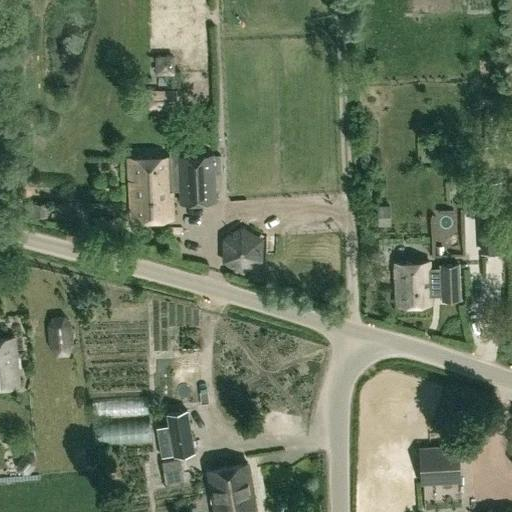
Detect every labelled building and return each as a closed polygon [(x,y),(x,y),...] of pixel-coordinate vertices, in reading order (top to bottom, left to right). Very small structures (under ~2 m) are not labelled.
[(147,108),(182,109),(183,89),(147,89),(147,108)] [(216,201),(214,154),(128,157),(131,219),(172,217),(171,185),(179,185),(180,202),(216,201)] [(472,177),(457,178),(461,256),(475,255),(472,177)] [(478,183),(480,251),(509,250),(508,182),(478,183)] [(236,218),(212,245),(240,270),(257,251),(250,244),(257,236),(236,218)] [(439,262),(439,267),(430,267),(429,261),(395,263),(397,304),(431,303),(431,296),(441,295),(442,299),(461,299),(459,262),(439,262)] [(49,316),(46,327),(48,346),(55,356),(70,355),(74,344),(71,321),(65,315),(49,316)] [(0,385),(19,384),(15,336),(0,337),(0,385)] [(109,389),(109,379),(87,380),(88,390),(109,389)] [(111,380),(111,390),(142,389),(142,380),(111,380)] [(195,452),(188,408),(166,412),(174,455),(195,452)] [(147,423),(93,421),(92,436),(146,438),(147,423)] [(420,483),(461,481),(459,443),(418,445),(420,483)] [(263,460),(283,456),(281,444),(261,448),(263,460)] [(181,480),(178,457),(162,459),(166,482),(181,480)] [(255,511),(247,463),(208,469),(215,511),(255,511)]
